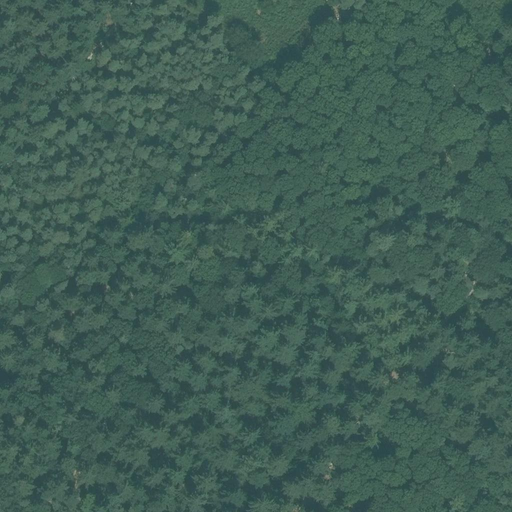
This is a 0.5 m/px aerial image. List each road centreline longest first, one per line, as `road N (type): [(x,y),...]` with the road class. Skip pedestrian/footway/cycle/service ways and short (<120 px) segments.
road 1 (track): [(297,511),(388,382),(511,241)]
road 2 (track): [(293,276),(340,310),(371,373),(429,397),(511,467)]
road 3 (track): [(293,276),(488,55)]
road 4 (track): [(68,511),(237,271)]
road 5 (track): [(0,380),(124,216),(165,187),(192,180)]
road 6 (track): [(192,180),(355,0)]
road 7 (track): [(0,171),(137,0)]
road 8 (track): [(0,299),(136,410)]
road 9 (track): [(180,181),(116,151),(67,86)]
